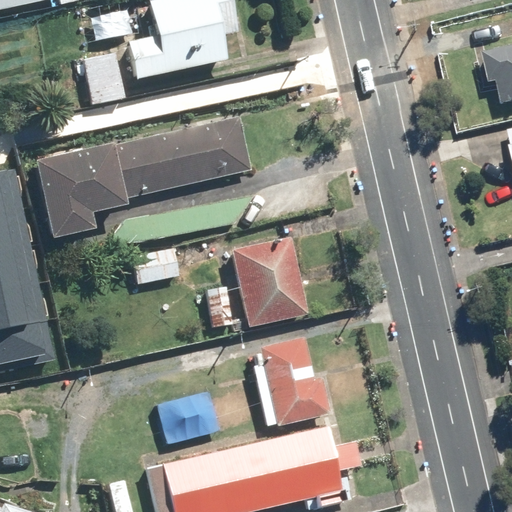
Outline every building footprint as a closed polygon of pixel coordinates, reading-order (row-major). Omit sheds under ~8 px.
[(0,0),(0,11),(49,0),(0,0)] [(151,38),(122,43),(130,82),(225,64),(219,37),(233,35),(226,0),(164,0),(144,4),(151,38)] [(511,46),(481,54),(488,85),(495,83),(500,104),(511,101),(511,46)] [(112,54),(78,61),(88,108),(122,100),(112,54)] [(236,118),(23,166),(41,243),(89,232),(85,214),(249,177),(236,118)] [(0,169),(0,370),(53,358),(11,167),(0,169)] [(285,240),(226,253),(243,330),(302,317),(285,240)] [(170,248),(128,257),(135,287),(177,278),(170,248)] [(221,288),(202,291),(209,329),(228,326),(221,288)] [(321,380),(311,382),(303,340),(248,351),(264,429),(318,419),(317,415),(328,413),(321,380)] [(232,382),(179,398),(191,439),(244,423),(232,382)] [(324,427),(145,466),(154,511),(272,511),(339,497),(324,427)]
